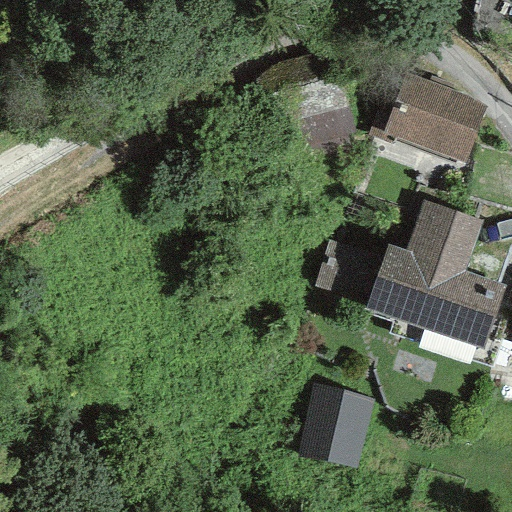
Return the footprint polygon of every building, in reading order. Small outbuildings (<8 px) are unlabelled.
[(428,83),(404,73),(396,93),(387,89),(368,136),(392,145),(395,137),(463,163),(486,106),(449,91),(451,85),(431,77),(428,83)] [(353,133),(339,76),(272,93),(287,150),(353,133)] [(482,351),(505,286),(464,271),(481,223),(422,202),(404,251),(387,245),(381,260),(367,304),(364,309),(482,351)] [(314,287),(367,304),(381,260),(329,242),(314,287)] [(371,399),(316,385),(298,454),(354,468),(371,399)]
